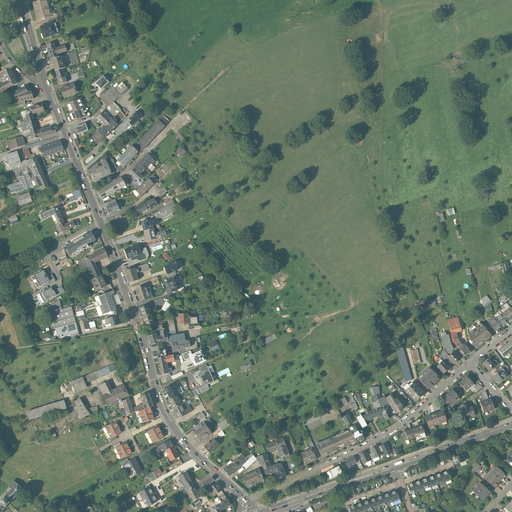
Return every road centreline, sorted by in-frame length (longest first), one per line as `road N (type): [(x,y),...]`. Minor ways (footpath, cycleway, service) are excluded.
road 1 (tertiary): [(19,0),(165,417),(239,494)]
road 2 (residential): [(319,467),(389,431),(471,364)]
road 3 (primary): [(394,466),(264,511)]
road 4 (primary): [(511,424),(394,466)]
